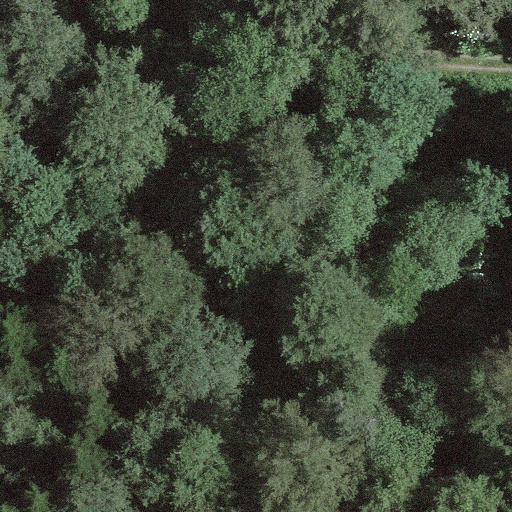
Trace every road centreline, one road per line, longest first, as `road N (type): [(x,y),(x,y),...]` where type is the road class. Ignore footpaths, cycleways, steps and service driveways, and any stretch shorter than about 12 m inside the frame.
road 1 (track): [(343,6),(511,397)]
road 2 (track): [(328,0),(511,12)]
